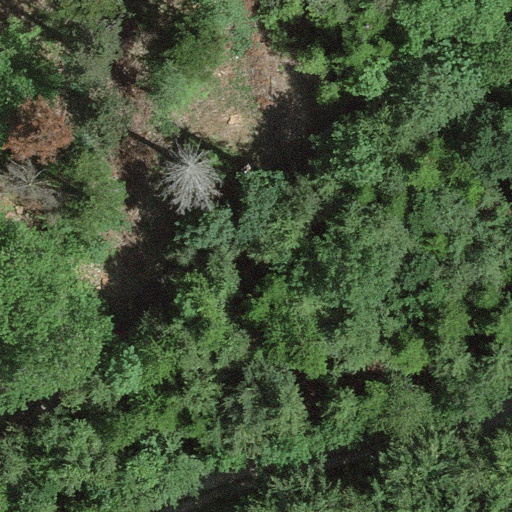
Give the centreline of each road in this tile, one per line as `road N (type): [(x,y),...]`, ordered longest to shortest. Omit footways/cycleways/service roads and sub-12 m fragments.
road 1 (track): [(0,442),(470,0)]
road 2 (track): [(151,511),(264,469),(511,412)]
